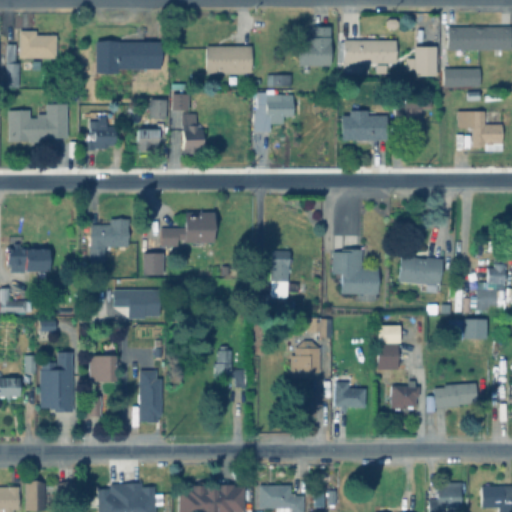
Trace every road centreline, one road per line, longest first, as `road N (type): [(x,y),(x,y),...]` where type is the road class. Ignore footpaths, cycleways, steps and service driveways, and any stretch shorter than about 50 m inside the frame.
road 1 (residential): [(511,449),(0,452)]
road 2 (residential): [(0,181),(511,180)]
